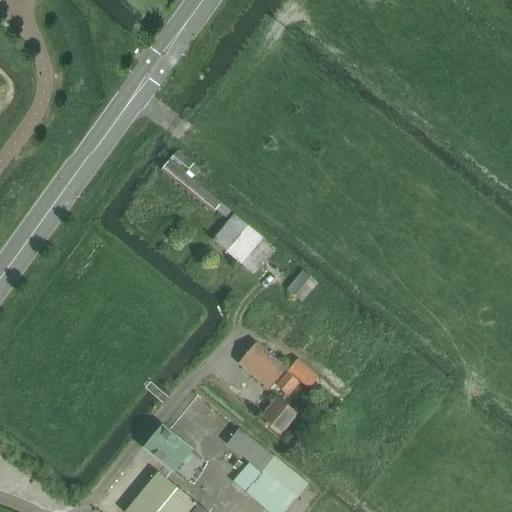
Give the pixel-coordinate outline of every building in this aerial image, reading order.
[(177,151),(168,163),(160,172),(173,182),(213,215),(216,212),(225,219),(231,212),(221,205),(191,181),(193,177),(194,178),(201,170),(177,151)] [(262,240),(234,216),(212,241),(240,264),(254,276),(276,251),(262,240)] [(289,292),(303,303),(319,284),(305,273),(289,292)] [(270,390),(288,370),(257,344),(240,365),(270,390)] [(288,372),(309,390),(319,378),(298,360),(288,372)] [(287,396),(298,383),(287,373),(276,386),(287,396)] [(279,399),(261,421),(281,437),(298,415),(279,399)] [(163,428),(145,450),(175,474),(192,451),(163,428)] [(267,511),(288,511),(310,486),(240,430),(227,446),(249,465),(233,484),(267,511)] [(190,511),(197,505),(159,474),(127,511),(190,511)]
